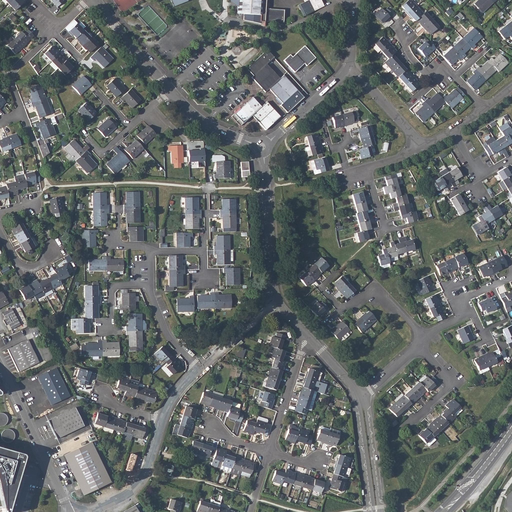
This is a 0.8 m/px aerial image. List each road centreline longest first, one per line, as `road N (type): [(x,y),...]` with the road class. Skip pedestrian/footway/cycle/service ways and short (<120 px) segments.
road 1 (residential): [(68,511),(0,367)]
road 2 (tertiary): [(275,303),(264,164)]
road 3 (residential): [(268,452),(307,336)]
road 4 (residential): [(161,420),(141,480),(92,511)]
